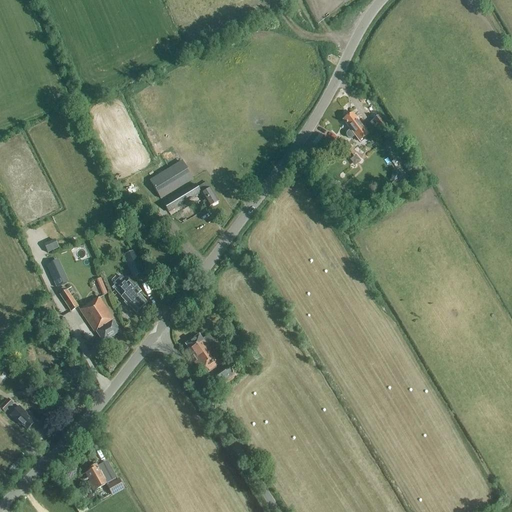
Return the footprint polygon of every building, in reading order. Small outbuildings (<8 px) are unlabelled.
[(354,135),(359,142),(368,135),(352,113),(343,120),(349,129),(346,131),(345,133),(345,135),(347,137),(348,138),(351,138),(354,135)] [(378,116),(366,125),(375,138),(388,128),(378,116)] [(161,199),(194,180),(182,161),(149,181),(161,199)] [(393,171),(391,180),(393,183),(402,177),(396,169),(393,171)] [(218,202),(207,183),(207,184),(197,189),(195,185),(163,204),(168,213),(200,194),(208,208),(218,202)] [(347,196),(334,184),(328,191),(341,202),(347,196)] [(144,209),(152,205),(148,198),(141,202),(144,209)] [(59,239),(47,243),(50,253),(62,249),(59,239)] [(134,277),(142,274),(134,255),(126,259),(134,277)] [(56,288),(69,282),(58,260),(46,266),(56,288)] [(94,280),(98,290),(103,289),(105,294),(109,292),(104,277),(94,280)] [(136,314),(147,304),(131,287),(133,285),(128,279),(115,291),(125,303),(124,304),(128,308),(130,308),(136,314)] [(71,312),(78,307),(67,291),(59,295),(71,312)] [(114,321),(99,299),(93,303),(92,302),(79,311),(94,334),(96,333),(103,344),(120,332),(113,322),(114,321)] [(199,336),(185,345),(197,361),(194,363),(202,373),(221,360),(213,350),(211,351),(209,349),(199,336)] [(0,378),(9,366),(1,361),(0,362),(0,378)] [(222,373),(214,377),(221,387),(235,377),(229,368),(222,373)] [(16,411),(11,406),(13,405),(8,399),(0,406),(0,408),(5,413),(8,410),(12,415),(10,416),(20,426),(21,425),(27,430),(34,423),(26,416),(27,415),(19,407),(16,411)] [(88,482),(93,492),(106,484),(107,485),(117,480),(108,463),(98,468),(96,465),(88,469),(90,471),(85,474),(89,481),(88,482)] [(124,489),(118,479),(117,480),(107,485),(106,486),(112,496),(124,489)]
